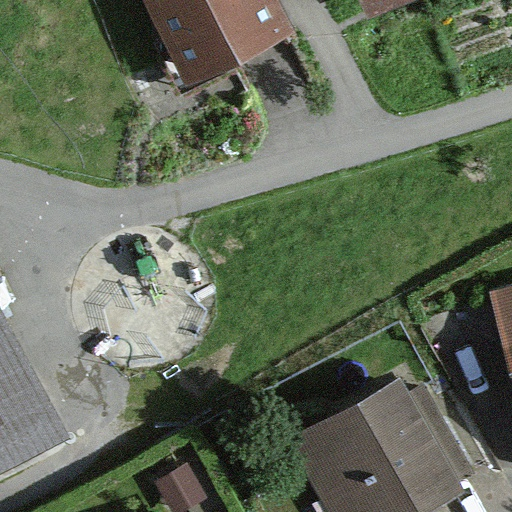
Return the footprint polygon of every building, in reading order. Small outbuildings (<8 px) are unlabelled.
[(274,0),(144,0),(186,87),(292,36),(274,0)] [(511,0),(366,0),(372,14),(413,0),(511,0)] [(511,290),(487,297),(511,393),(511,290)] [(0,307),(0,470),(66,438),(0,307)] [(434,378),(315,442),(352,511),(442,511),(492,486),(434,378)] [(197,468),(167,484),(182,511),(188,511),(214,498),(197,468)]
